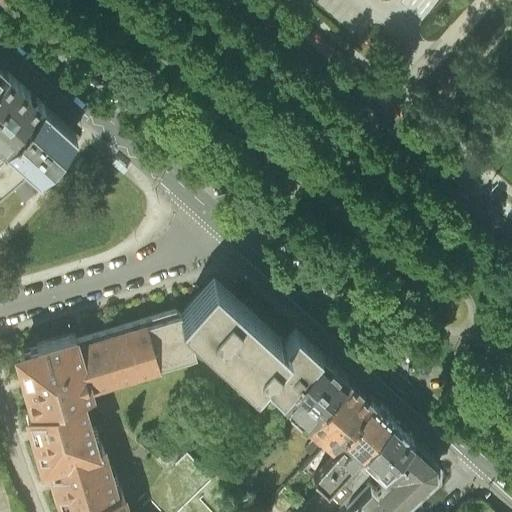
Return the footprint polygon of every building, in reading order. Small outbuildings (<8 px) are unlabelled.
[(41,96),(4,63),(0,67),(0,133),(4,137),(41,96)] [(41,96),(4,137),(31,162),(68,120),(41,96)] [(4,137),(0,140),(0,187),(31,162),(4,137)] [(242,297),(212,271),(179,307),(178,308),(191,319),(191,320),(253,377),(259,370),(259,369),(260,370),(267,362),(273,368),(266,376),(281,390),(319,347),(319,346),(307,335),(294,323),(283,335),(242,297)] [(179,307),(174,302),(165,304),(105,321),(74,331),(73,328),(20,344),(27,370),(23,372),(27,388),(31,402),(26,404),(33,431),(41,456),(47,454),(54,480),(61,505),(68,504),(70,511),(126,511),(120,487),(114,489),(99,438),(94,440),(76,379),(87,376),(87,378),(194,347),(187,324),(191,320),(191,319),(178,308),(179,307)] [(281,390),(280,390),(305,414),(345,370),(332,358),(320,347),(319,347),(281,390)] [(358,381),(345,370),(305,414),(330,435),(331,433),(369,392),(358,381)] [(369,392),(331,433),(340,441),(312,471),(324,483),(390,411),(380,402),(369,392)] [(390,411),(324,483),(336,493),(367,459),(364,456),(368,452),(380,463),(385,458),(410,430),(400,420),(390,411)] [(434,452),(410,430),(385,458),(390,464),(373,480),(367,475),(362,480),(344,499),(354,509),(351,511),(336,511),(334,509),(331,511),(381,511),(387,507),(434,463),(434,452)] [(500,511),(480,495),(466,495),(447,511),(500,511)]
